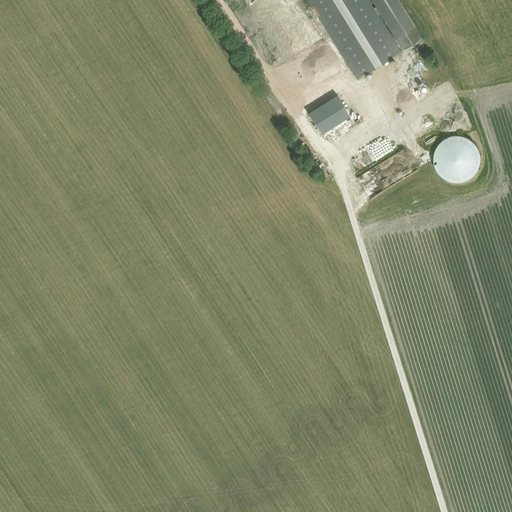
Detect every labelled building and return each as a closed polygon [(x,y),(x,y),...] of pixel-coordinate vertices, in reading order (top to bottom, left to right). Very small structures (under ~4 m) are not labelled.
[(251,0),(290,61),(320,42),(294,0),(251,0)] [(369,0),(308,0),(313,7),(318,15),(357,78),(401,51),(379,15),(374,7),(369,0)] [(399,0),(373,0),(377,6),(374,7),(379,15),(382,14),(397,38),(404,50),(422,38),(421,37),(415,27),(415,26),(399,0)] [(455,80),(402,106),(416,137),(470,111),(455,80)] [(324,134),(351,117),(337,95),(310,111),(324,134)] [(460,181),(465,181),(479,174),(483,161),(482,158),(481,152),(475,138),(463,134),(458,135),(442,142),(439,151),(441,156),(441,158),(441,165),(447,177),(460,181)] [(311,199),(328,189),(323,180),(306,190),(311,199)]
